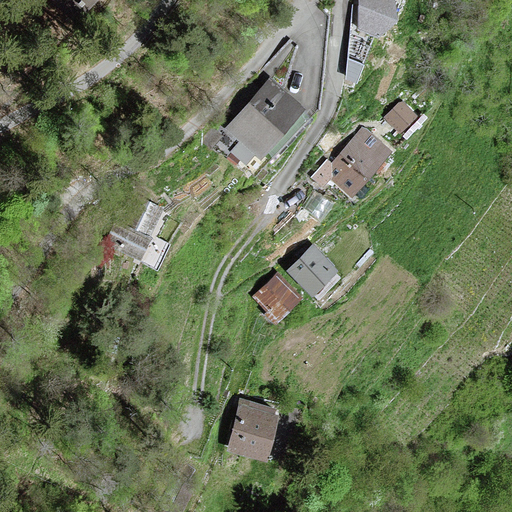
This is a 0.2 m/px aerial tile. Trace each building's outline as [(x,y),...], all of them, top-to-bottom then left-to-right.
[(89,0),(56,0),(74,17),(89,0)] [(396,19),(393,0),(359,0),(357,28),(378,35),(396,19)] [(304,108),(271,80),(230,127),(262,155),(304,108)] [(416,115),(402,102),(387,117),(401,130),(416,115)] [(390,152),(364,129),(331,165),(328,161),(314,176),(323,184),(331,176),(351,194),(390,152)] [(147,236),(161,209),(141,198),(127,226),(118,222),(108,241),(140,258),(150,238),(147,236)] [(338,272),(313,247),(289,270),(314,295),(338,272)] [(302,299),(278,274),(255,296),(279,320),(302,299)] [(273,410),(241,401),(229,447),(266,457),(277,416),(272,415),(273,410)]
